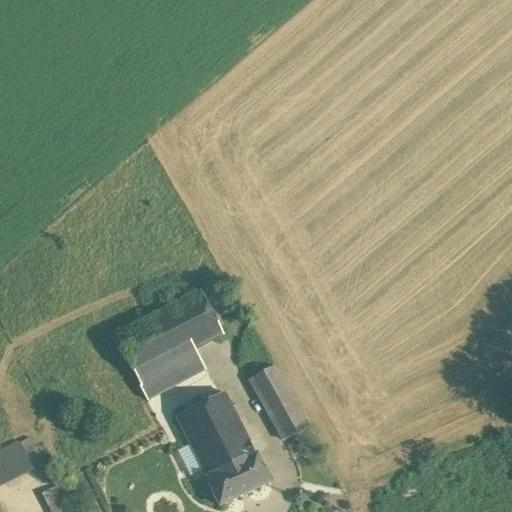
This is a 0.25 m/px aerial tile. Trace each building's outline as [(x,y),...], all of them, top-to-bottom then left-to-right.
[(200,292),(115,337),(138,380),(179,358),(194,350),(222,335),(200,292)] [(194,350),(179,358),(189,377),(204,369),(194,350)] [(179,358),(138,380),(141,387),(140,388),(147,400),(189,377),(179,358)] [(291,397),(274,366),(250,380),(269,413),(291,397)] [(224,393),(176,417),(191,447),(204,472),(207,478),(256,455),(224,393)] [(291,397),(269,413),(284,441),(308,427),(291,397)] [(18,444),(23,454),(36,448),(32,438),(18,444)] [(18,444),(0,453),(0,486),(31,470),(23,454),(18,444)] [(191,479),(204,472),(191,447),(178,454),(191,479)] [(36,448),(23,454),(31,470),(44,464),(36,448)] [(207,478),(206,478),(219,507),(270,483),(257,455),(256,455),(207,478)] [(61,485),(42,495),(50,511),(66,511),(69,510),(63,500),(67,497),(61,485)]
